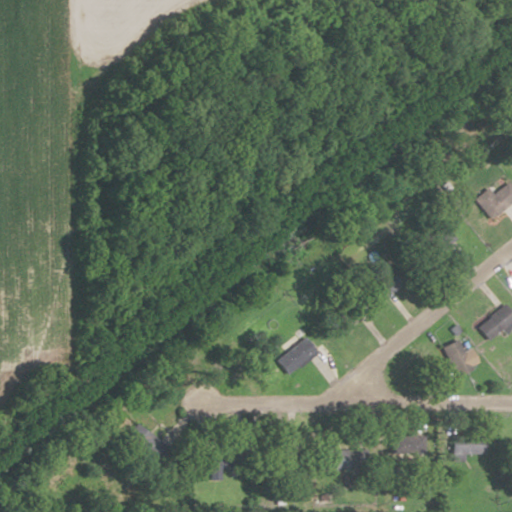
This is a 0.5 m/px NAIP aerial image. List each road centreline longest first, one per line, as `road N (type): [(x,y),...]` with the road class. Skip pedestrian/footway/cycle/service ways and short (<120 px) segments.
road 1 (residential): [(511,406),(189,407)]
road 2 (residential): [(331,406),(511,243)]
